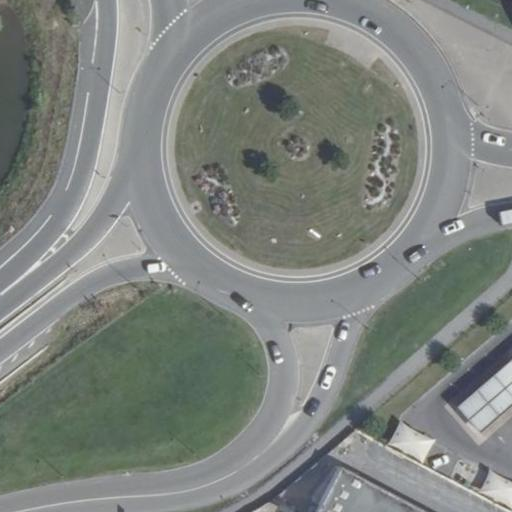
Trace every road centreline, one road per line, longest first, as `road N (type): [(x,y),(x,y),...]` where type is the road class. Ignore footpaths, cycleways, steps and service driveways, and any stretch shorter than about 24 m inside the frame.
road 1 (tertiary): [(63,511),(201,495),(275,452),(322,397),(371,278)]
road 2 (tertiary): [(258,293),(282,383),(275,411),(241,450),(196,475),(0,506)]
road 3 (trunk): [(106,0),(83,172),(44,237),(0,284)]
road 4 (trunk): [(0,350),(97,279),(201,265)]
road 5 (trunk): [(144,150),(97,225),(0,301)]
road 6 (secondary): [(447,126),(416,52),(375,16),(335,0)]
road 7 (secondary): [(404,253),(435,208),(447,126)]
road 8 (secondary): [(144,150),(160,214),(201,265)]
